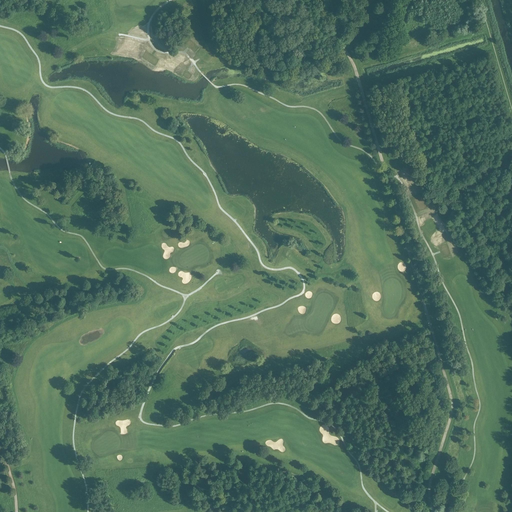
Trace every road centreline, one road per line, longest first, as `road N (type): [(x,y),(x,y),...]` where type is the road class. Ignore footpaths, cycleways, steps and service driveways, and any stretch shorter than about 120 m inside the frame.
road 1 (track): [(104,33),(48,19),(7,23),(30,37),(43,61)]
road 2 (track): [(94,41),(41,69),(49,0)]
